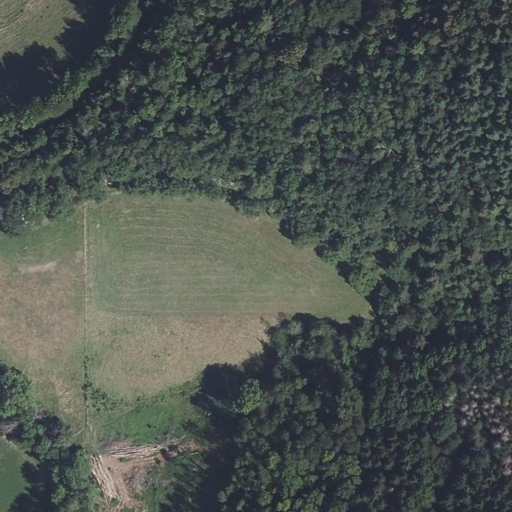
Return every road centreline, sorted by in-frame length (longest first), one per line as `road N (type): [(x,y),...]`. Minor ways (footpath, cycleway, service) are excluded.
road 1 (track): [(511,270),(368,212),(175,170),(0,206)]
road 2 (track): [(163,0),(109,77),(0,133)]
road 3 (track): [(95,511),(93,485),(73,456),(0,377)]
